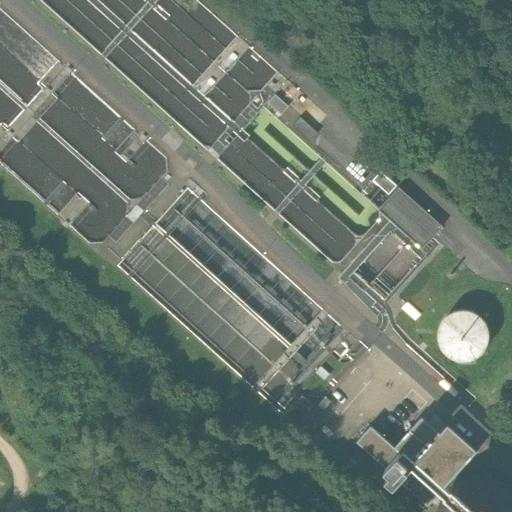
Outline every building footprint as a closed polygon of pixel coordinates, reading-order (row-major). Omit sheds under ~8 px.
[(389,195),(397,186),(381,172),(373,181),(389,195)] [(399,187),(378,210),(422,249),(443,227),(399,187)] [(465,309),(456,310),(449,314),(443,320),(439,328),(438,336),(440,345),(445,352),(451,357),(459,360),(468,360),(476,358),(482,353),(487,346),(490,338),(489,329),(486,321),(480,315),(473,311),(465,309)] [(370,426),(356,441),(390,472),(386,477),(395,485),(399,480),(428,506),(477,452),(448,426),(440,434),(421,417),(394,447),(370,426)] [(511,511),(511,489),(506,483),(494,477),(480,475),(467,478),(454,484),(445,494),(438,506),(437,511),(511,511)]
